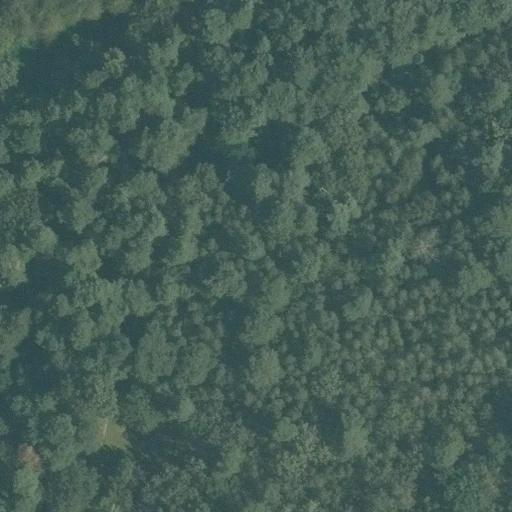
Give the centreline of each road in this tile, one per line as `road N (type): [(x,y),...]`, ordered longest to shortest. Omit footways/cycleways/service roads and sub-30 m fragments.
road 1 (track): [(183,145),(77,511)]
road 2 (track): [(442,56),(314,124),(262,142),(183,145)]
road 3 (track): [(222,15),(0,140)]
road 4 (track): [(222,15),(183,145)]
